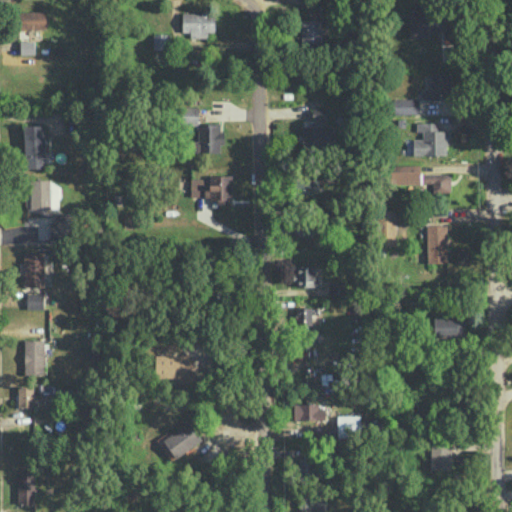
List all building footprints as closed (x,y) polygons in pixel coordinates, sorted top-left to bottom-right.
[(408,13),(409,37),(429,37),(429,31),(444,30),(444,9),(419,9),(419,13),(408,13)] [(46,10),(19,11),(19,28),(46,28),(46,10)] [(182,12),(182,32),(190,31),(190,37),(207,37),(207,31),(215,31),(215,11),(182,12)] [(322,42),(322,19),(301,19),(301,42),(322,42)] [(168,33),(153,33),(153,49),(168,49),(168,33)] [(20,54),(35,53),(34,40),(20,40),(20,54)] [(451,73),(429,73),(429,90),(424,90),(424,98),(451,98),(451,73)] [(418,97),(393,98),(393,113),(419,113),(418,97)] [(198,124),(198,140),(192,140),(192,151),(222,152),(222,130),(219,130),(220,122),(198,122),(199,106),(181,106),(181,124),(198,124)] [(326,108),(312,107),(312,126),(302,125),(301,151),(325,152),(325,140),(331,141),(332,129),(326,129),(326,108)] [(446,154),(446,129),(437,129),(437,121),(417,122),(417,131),(423,131),(423,138),(412,138),(412,149),(408,149),(408,139),(406,139),(406,154),(446,154)] [(44,124),(24,125),(25,168),(45,167),(44,124)] [(420,183),(420,163),(390,164),(390,183),(420,183)] [(450,191),(450,173),(422,173),(422,182),(432,182),(432,191),(450,191)] [(295,192),(322,192),(323,175),(296,174),(295,192)] [(191,197),(217,196),(217,203),(232,203),(232,175),(190,176),(191,197)] [(30,208),(60,207),(59,180),(30,181),(30,208)] [(396,244),(395,209),(378,209),(378,244),(396,244)] [(50,239),(72,238),(72,212),(55,212),(55,221),(49,221),(50,239)] [(427,262),(447,262),(446,223),(426,224),(427,262)] [(24,286),(44,286),(43,251),(23,251),(24,286)] [(315,264),(294,265),(295,286),(315,286),(315,264)] [(345,281),(329,280),(329,296),(344,297),(345,281)] [(43,309),(44,293),(26,292),(26,308),(43,309)] [(311,326),(312,306),(295,306),(294,325),(311,326)] [(433,336),(463,337),(464,317),(434,316),(433,336)] [(43,338),(23,339),(25,374),(45,373),(43,338)] [(195,383),(195,369),(190,369),(190,354),(155,354),(155,377),(177,377),(177,383),(195,383)] [(33,407),(33,386),(17,386),(17,406),(33,407)] [(294,404),(293,419),(325,419),(325,404),(294,404)] [(337,437),(360,437),(360,415),(337,415),(337,437)] [(201,439),(189,421),(162,439),(175,458),(201,439)] [(450,469),(451,440),(430,440),(429,469),(450,469)] [(300,475),(312,474),(311,457),(299,457),(300,475)] [(18,503),(34,503),(34,469),(17,470),(18,503)] [(325,511),(325,496),(304,495),(304,511),(325,511)]
